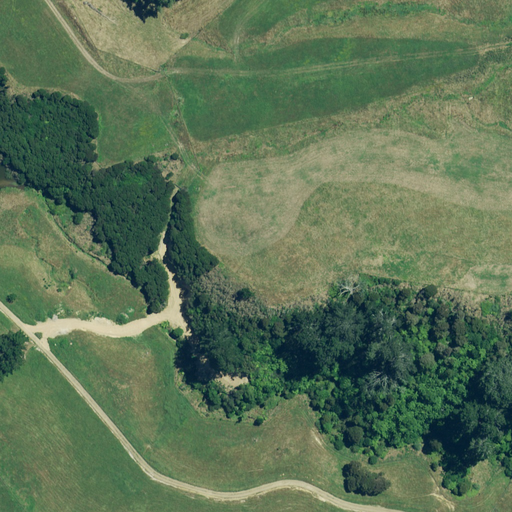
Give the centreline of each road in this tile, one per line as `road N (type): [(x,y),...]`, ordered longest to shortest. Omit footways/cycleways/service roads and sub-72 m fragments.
road 1 (track): [(49,0),(107,79),(511,52)]
road 2 (track): [(381,511),(320,496),(305,484),(282,482),(235,498),(159,476),(0,306)]
